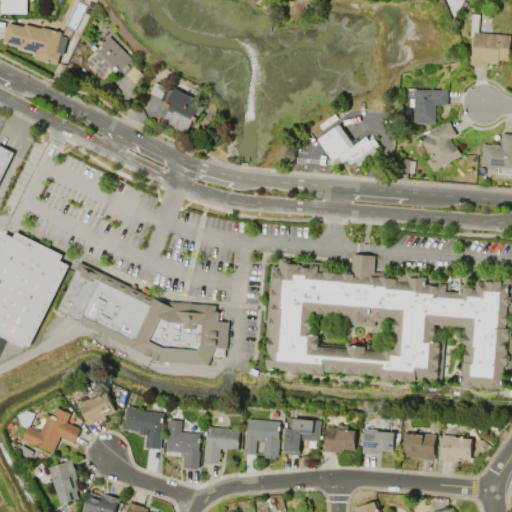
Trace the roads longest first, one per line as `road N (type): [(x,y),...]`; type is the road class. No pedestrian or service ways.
road 1 (residential): [(489,487),(249,483),(194,503),(132,476),(107,454)]
road 2 (secondary): [(336,209),(511,224)]
road 3 (secondary): [(176,182),(214,197),(336,209)]
road 4 (secondary): [(511,201),(380,190)]
road 5 (secondary): [(311,183),(228,176),(183,160)]
road 6 (secondary): [(117,129),(0,70)]
